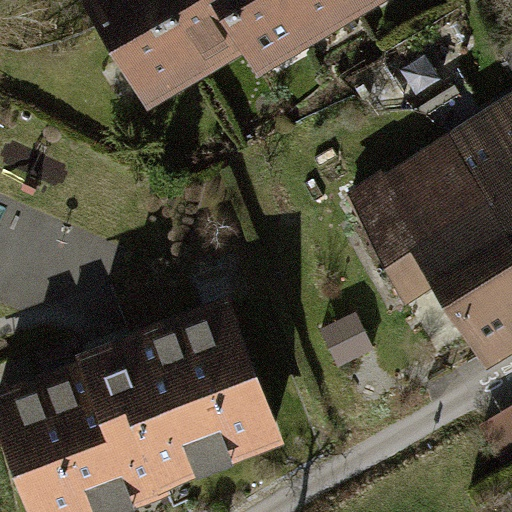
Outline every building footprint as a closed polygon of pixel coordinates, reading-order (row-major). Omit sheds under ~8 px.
[(392,0),(81,0),(150,113),(245,55),(260,80),(392,0)] [(511,357),(511,97),(386,175),(384,172),(345,196),(412,304),(435,289),(487,373),(511,357)] [(290,446),(233,296),(76,355),(79,362),(0,391),(0,433),(29,511),(131,511),(174,496),(172,490),(290,446)] [(340,367),(376,349),(357,313),(322,331),(340,367)] [(511,408),(481,427),(502,461),(511,454),(511,408)]
